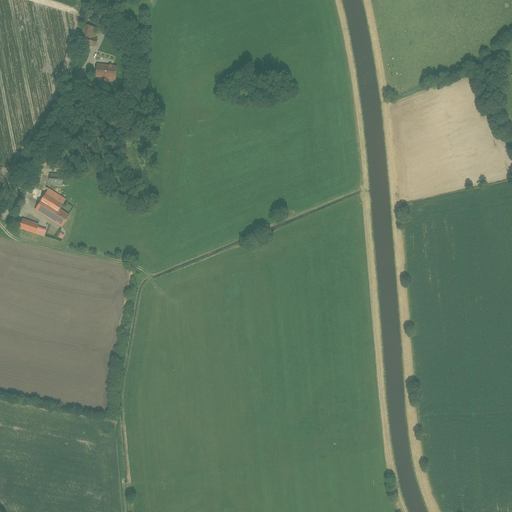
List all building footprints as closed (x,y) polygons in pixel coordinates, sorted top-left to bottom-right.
[(88,25),(84,40),(96,44),(100,29),(88,25)] [(117,67),(99,64),(98,79),(115,81),(117,67)] [(96,82),(85,80),(84,87),(95,89),(96,82)] [(62,175),(51,174),(49,184),(61,185),(62,175)] [(66,201),(49,191),(37,210),(61,225),(67,216),(60,212),(66,201)] [(47,228),(22,220),(19,229),(44,237),(47,228)]
